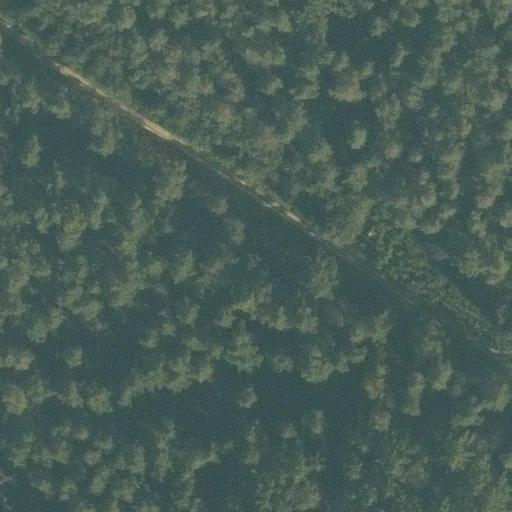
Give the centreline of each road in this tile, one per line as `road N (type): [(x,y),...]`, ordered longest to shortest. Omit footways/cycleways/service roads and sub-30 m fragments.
road 1 (track): [(17,0),(346,215)]
road 2 (track): [(450,0),(346,215)]
road 3 (track): [(346,215),(511,319)]
